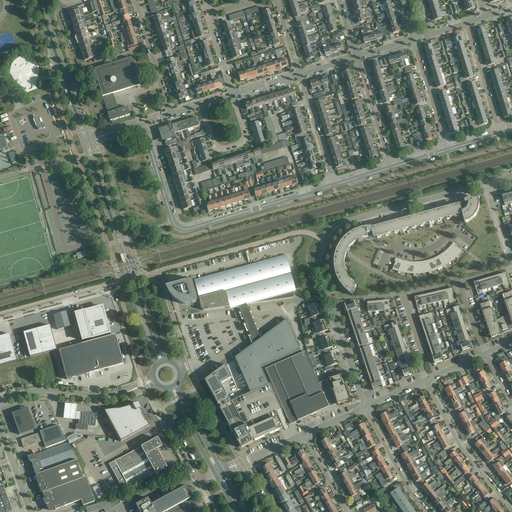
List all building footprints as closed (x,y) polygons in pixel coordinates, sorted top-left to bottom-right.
[(188,9),(195,7),(194,1),(183,5),(185,11),(188,9)] [(355,12),(361,10),(364,9),(363,6),(367,5),(366,2),(353,6),(355,12)] [(119,11),(126,9),(124,3),(115,6),(117,12),(119,11)] [(472,3),(465,5),(467,11),(474,9),(472,3)] [(297,5),(291,7),(293,12),(310,7),(310,4),(308,5),(308,6),(307,6),(307,5),(305,5),(301,6),(301,7),(298,8),(297,5)] [(310,7),(293,12),(295,18),(296,21),(307,18),(306,15),(301,17),(300,13),(306,11),(306,10),(309,9),(309,8),(310,9),(311,9),(310,7)] [(323,9),(324,12),(318,14),(319,17),(331,13),(330,11),(331,10),(332,10),(331,7),(330,7),(329,7),(323,9)] [(71,19),(80,17),(83,16),(81,8),(75,10),(76,11),(69,13),(71,19)] [(392,8),(385,10),(386,13),(383,14),(376,16),(377,19),(380,18),(380,19),(394,14),(392,8)] [(126,9),(119,11),(120,15),(112,17),(113,20),(118,18),(128,15),(126,9)] [(154,23),(172,18),(171,17),(170,17),(169,16),(164,17),(163,15),(164,15),(164,13),(163,11),(154,14),(155,17),(153,18),(154,23)] [(197,13),(190,15),(192,21),(199,19),(197,13)] [(440,13),(433,15),(434,21),(442,19),(440,13)] [(370,14),(357,18),(357,20),(356,20),(357,24),(359,24),(365,22),(364,19),(370,17),(370,14)] [(128,15),(118,18),(119,21),(112,24),(113,26),(123,23),(130,21),(128,15)] [(271,15),(263,18),(265,23),(273,21),(271,15)] [(73,25),(82,22),(80,17),(71,19),(73,25)] [(156,29),(163,27),(165,26),(164,24),(173,21),(172,18),(154,23),(156,29)] [(299,31),(316,26),(315,23),(312,24),(311,24),(307,25),(306,22),(308,22),(307,18),(296,21),(297,25),(299,31)] [(199,19),(192,21),(194,27),(201,24),(199,19)] [(334,19),(327,21),(328,24),(325,25),(322,26),(318,27),(319,30),(322,29),(335,25),(334,22),(335,22),(335,21),(334,19)] [(390,25),(387,26),(384,27),(381,28),(382,30),(397,26),(395,20),(389,22),(390,25)] [(125,29),(132,27),(130,21),(123,23),(125,29)] [(75,31),(84,29),(86,28),(84,22),(82,22),(73,25),(75,31)] [(229,22),(225,23),(225,22),(220,24),(221,29),(223,28),(224,30),(234,27),(234,24),(230,26),(229,22)] [(201,24),(194,27),(195,30),(191,31),(192,34),(203,30),(201,24)] [(300,37),(307,35),(306,32),(312,30),(317,28),(316,26),(299,31),(300,37)] [(397,26),(382,30),(384,36),(390,34),(390,36),(393,35),(393,33),(399,31),(400,31),(399,27),(398,28),(397,26)] [(132,27),(125,29),(123,30),(124,33),(120,34),(121,37),(124,36),(127,35),(133,33),(132,27)] [(225,36),(236,33),(234,27),(224,30),(225,36)] [(274,27),(267,29),(269,35),(276,33),(274,27)] [(77,37),(85,34),(84,29),(75,31),(77,37)] [(480,37),(486,35),(484,29),(478,31),(480,37)] [(203,30),(192,34),(193,39),(197,38),(204,36),(203,30)] [(361,31),(363,37),(365,44),(371,42),(369,35),(368,32),(365,33),(364,30),(361,31)] [(160,41),(167,38),(166,35),(169,35),(168,32),(158,35),(160,41)] [(133,33),(127,35),(124,36),(125,39),(123,40),(124,42),(126,42),(129,41),(135,39),(133,33)] [(227,42),(234,40),(238,38),(236,33),(225,36),(227,42)] [(271,41),(278,38),(276,33),(269,35),(271,41)] [(85,34),(77,37),(78,43),(87,40),(85,34)] [(307,35),(300,37),(302,42),(315,38),(315,39),(319,37),(318,34),(314,35),(310,36),(311,37),(308,38),(307,35)] [(333,39),(334,43),(335,46),(337,52),(343,50),(340,41),(337,42),(336,38),(339,37),(338,34),(332,35),(333,39)] [(456,44),(462,42),(460,36),(451,39),(452,41),(447,43),(446,40),(443,41),(445,47),(448,46),(456,44)] [(162,46),(172,43),(170,37),(167,38),(160,41),(162,46)] [(278,38),(271,41),(272,47),(280,44),(278,38)] [(304,48),(310,46),(309,43),(316,41),(315,39),(315,38),(302,42),(304,48)] [(135,39),(129,41),(126,42),(129,52),(138,49),(135,39)] [(80,49),(89,46),(92,45),(90,40),(87,40),(78,43),(80,49)] [(201,50),(208,48),(206,42),(199,44),(201,50)] [(441,48),(444,48),(442,42),(439,42),(440,45),(433,47),(432,48),(431,45),(425,47),(427,53),(433,51),(441,48)] [(172,43),(162,46),(163,52),(173,49),(171,46),(173,45),(172,43)] [(231,53),(238,51),(242,50),(240,44),(236,45),(229,48),(231,53)] [(329,55),(331,54),(329,48),(329,47),(328,44),(326,45),(327,48),(324,49),(322,44),(319,45),(320,47),(321,49),(321,51),(323,50),(325,56),(326,56),(326,57),(330,55),(329,55)] [(82,55),(91,52),(89,46),(80,49),(82,55)] [(278,61),(280,68),(285,67),(286,67),(284,59),(283,57),(281,57),(279,53),(282,52),(281,49),(275,51),(276,54),(277,58),(278,61)] [(319,58),(323,57),(321,51),(321,49),(318,50),(312,52),(306,54),(306,57),(305,57),(307,62),(311,61),(311,59),(314,58),(313,55),(316,54),(318,53),(319,58)] [(238,51),(231,53),(233,59),(240,57),(238,51)] [(91,52),(82,55),(84,61),(93,58),(91,52)] [(203,62),(204,61),(212,59),(210,53),(203,56),(201,56),(203,62)] [(400,55),(404,69),(406,73),(412,71),(410,65),(407,67),(405,60),(408,59),(406,53),(400,55)] [(394,56),(396,63),(399,62),(401,68),(402,68),(402,69),(404,69),(400,55),(394,56)] [(371,70),(373,69),(381,67),(380,61),(382,60),(381,57),(376,59),(377,62),(371,64),(372,67),(371,68),(371,70)] [(113,94),(139,86),(131,58),(93,69),(102,97),(103,97),(107,113),(110,121),(130,115),(127,107),(118,110),(113,94)] [(278,61),(277,58),(275,59),(276,62),(272,63),(275,72),(279,70),(278,69),(280,68),(278,61)] [(494,58),(487,60),(489,66),(495,64),(497,63),(496,60),(494,61),(494,58)] [(212,59),(204,61),(206,67),(213,65),(212,59)] [(169,69),(169,71),(179,68),(177,62),(166,66),(167,69),(169,69)] [(261,67),(263,75),(267,74),(267,73),(269,72),(267,65),(266,62),(263,63),(264,65),(261,67)] [(275,72),(272,63),(267,65),(269,72),(271,71),(271,73),(275,72)] [(249,70),(252,79),(256,78),(255,76),(257,76),(254,65),(252,66),(252,69),(249,70)] [(263,75),(261,67),(258,68),(257,65),(254,65),(257,76),(259,75),(260,76),(263,75)] [(381,73),(380,70),(386,68),(386,67),(389,66),(388,65),(385,66),(381,67),(373,69),(371,70),(372,72),(373,72),(374,75),(381,73)] [(170,77),(171,77),(178,75),(177,71),(179,70),(179,68),(169,71),(170,73),(169,74),(170,77)] [(252,79),(249,70),(246,71),(245,69),(243,70),(243,72),(246,79),(248,79),(248,80),(252,79)] [(493,79),(500,76),(498,70),(491,73),(493,79)] [(471,71),(465,73),(466,77),(459,79),(460,83),(468,81),(467,79),(473,77),(471,71)] [(246,79),(243,72),(238,74),(240,81),(241,81),(246,79)] [(215,81),(212,73),(210,74),(212,82),(214,89),(217,88),(217,90),(222,88),(221,83),(219,83),(218,80),(215,81)] [(406,84),(414,81),(412,75),(406,77),(407,80),(405,81),(406,84)] [(377,87),(378,87),(384,85),(384,82),(393,79),(393,76),(389,77),(386,78),(383,79),(376,81),(377,83),(376,84),(377,87)] [(173,89),(175,88),(182,86),(180,80),(173,83),(174,85),(172,85),(173,89)] [(442,80),(436,82),(438,88),(444,86),(442,80)] [(502,82),(494,84),(496,90),(503,88),(507,87),(511,84),(511,80),(510,81),(511,83),(503,85),(502,82)] [(209,91),(206,83),(205,81),(200,82),(201,85),(203,93),(209,91)] [(346,90),(355,87),(353,81),(347,83),(344,84),(346,90)] [(403,91),(416,87),(414,81),(406,84),(407,86),(406,86),(402,87),(403,91)] [(209,91),(209,92),(213,91),(212,90),(214,89),(212,82),(206,83),(209,91)] [(470,90),(477,88),(475,82),(468,84),(470,90)] [(23,88),(26,95),(34,92),(33,88),(36,87),(35,84),(23,88)] [(203,93),(201,85),(195,87),(197,94),(203,93)] [(348,95),(356,93),(355,87),(346,90),(348,95)] [(382,98),(391,95),(390,92),(395,91),(395,88),(380,92),(382,98)] [(286,91),(288,97),(291,96),(292,99),(293,103),(291,103),(292,107),(297,105),(295,98),(294,96),(296,95),(295,92),(293,92),(292,89),(286,91)] [(441,99),(448,97),(446,91),(439,93),(441,99)] [(184,92),(177,94),(178,100),(185,98),(184,92)] [(406,99),(407,102),(420,98),(419,96),(420,95),(419,92),(418,92),(412,94),(412,97),(406,99)] [(284,105),(282,99),(280,93),(274,95),(276,101),(280,100),(282,106),(283,110),(285,109),(284,105)] [(268,95),(268,96),(270,103),(274,102),(276,108),(278,107),(276,101),(274,95),(272,95),(272,94),(268,95)] [(391,95),(382,98),(384,104),(390,102),(389,99),(392,98),(391,95)] [(270,103),(268,96),(262,98),(264,105),(268,104),(270,109),(269,110),(271,116),(274,115),(272,109),(270,103)] [(264,105),(262,98),(256,100),(258,107),(261,106),(264,113),(266,112),(264,105)] [(250,102),(252,109),(256,107),(258,113),(260,112),(258,107),(256,100),(250,102)] [(252,109),(250,102),(244,104),(243,105),(244,108),(245,107),(246,110),(250,109),(251,115),(252,115),(252,118),(255,117),(254,114),(252,109)] [(320,114),(326,112),(329,111),(327,106),(324,106),(318,108),(320,114)] [(387,114),(398,111),(396,111),(396,109),(394,109),(393,106),(391,107),(385,109),(387,114)] [(282,120),(288,119),(291,118),(300,115),(299,109),(292,111),(289,111),(290,115),(287,116),(287,115),(281,117),(281,118),(282,120)] [(416,118),(419,117),(425,115),(423,109),(417,111),(418,114),(415,115),(416,118)] [(389,120),(395,118),(394,115),(400,113),(400,110),(398,111),(387,114),(389,120)] [(510,110),(503,113),(505,118),(511,116),(511,113),(510,110)] [(296,123),(302,121),(300,115),(291,118),(292,121),(283,124),(284,126),(296,123)] [(413,122),(414,125),(427,121),(425,115),(419,117),(419,120),(413,122)] [(190,120),(192,128),(199,126),(196,118),(190,120)] [(486,118),(479,120),(481,126),(488,124),(486,118)] [(364,119),(357,121),(354,122),(356,127),(359,126),(359,127),(365,125),(364,119)] [(192,128),(190,120),(184,122),(186,130),(185,131),(186,135),(189,134),(187,130),(192,128)] [(407,121),(390,126),(392,132),(399,130),(398,126),(401,125),(401,126),(408,123),(407,121)] [(471,122),(468,123),(469,125),(470,129),(473,128),(472,125),(477,124),(476,121),(471,122)] [(177,124),(180,132),(185,131),(186,130),(184,122),(177,124)] [(251,131),(253,131),(260,129),(258,122),(250,124),(251,127),(250,128),(251,131)] [(171,125),(174,134),(178,133),(178,135),(181,134),(180,132),(177,124),(171,125)] [(169,142),(176,140),(174,134),(171,125),(168,125),(169,126),(158,130),(161,141),(168,139),(169,142)] [(457,126),(450,128),(452,134),(458,132),(457,126)] [(304,127),(298,129),(299,135),(306,133),(304,127)] [(327,136),(328,137),(333,136),(332,132),(337,131),(336,127),(331,129),(325,131),(327,136)] [(429,127),(422,129),(423,132),(420,133),(420,132),(415,134),(416,137),(421,135),(424,134),(430,132),(429,127)] [(360,136),(363,135),(369,133),(370,133),(370,132),(370,131),(369,130),(368,130),(367,128),(358,131),(360,136)] [(253,138),(255,138),(262,136),(260,129),(253,131),(254,134),(252,134),(253,138)] [(401,129),(399,130),(392,132),(394,137),(400,135),(400,133),(402,133),(401,129)] [(272,144),(281,141),(279,135),(276,136),(272,144)] [(396,143),(402,141),(401,138),(404,137),(403,135),(400,135),(394,137),(396,143)] [(262,136),(255,138),(256,141),(254,142),(256,145),(261,144),(262,147),(265,146),(264,143),(262,136)] [(303,147),(310,145),(308,139),(307,136),(298,138),(299,145),(292,147),(292,150),(300,148),(300,147),(303,147)] [(328,140),(329,146),(336,144),(334,138),(334,136),(327,138),(328,140)] [(198,148),(205,146),(203,139),(194,141),(196,145),(197,145),(198,148)] [(310,145),(303,147),(304,150),(293,153),(294,156),(305,153),(312,151),(310,145)] [(200,155),(207,153),(205,146),(198,148),(200,155)] [(166,157),(175,154),(173,148),(164,151),(166,157)] [(263,162),(260,155),(258,149),(252,151),(254,158),(258,157),(259,159),(260,163),(263,162)] [(252,151),(246,153),(248,160),(254,158),(252,151)] [(175,154),(166,157),(168,163),(177,160),(180,159),(179,153),(175,154)] [(207,153),(200,155),(202,162),(209,160),(207,153)] [(246,153),(240,155),(242,161),(246,160),(248,166),(250,165),(248,160),(246,153)] [(240,155),(234,157),(237,163),(242,161),(240,155)] [(313,156),(307,159),(308,162),(296,165),(297,168),(300,167),(302,166),(309,164),(315,162),(313,156)] [(234,157),(229,158),(231,165),(234,164),(237,172),(239,172),(237,163),(234,157)] [(229,158),(223,160),(225,169),(229,168),(230,171),(231,171),(232,175),(234,174),(231,165),(229,158)] [(170,168),(179,166),(177,160),(168,163),(170,168)] [(223,160),(217,162),(220,172),(223,170),(224,173),(227,173),(225,169),(223,160)] [(341,161),(335,163),(336,168),(337,170),(347,167),(345,162),(342,163),(341,161)] [(220,172),(217,162),(211,164),(213,170),(213,171),(216,170),(218,175),(221,175),(220,172)] [(315,162),(309,164),(310,167),(304,169),(305,172),(317,169),(315,162)] [(182,165),(179,166),(170,168),(172,174),(181,172),(183,171),(182,165)] [(289,179),(291,186),(297,184),(295,177),(294,174),(295,173),(294,170),(293,166),(290,167),(291,171),(290,171),(292,178),(289,179)] [(174,180),(182,178),(185,177),(184,174),(181,175),(181,172),(172,174),(174,180)] [(283,180),(285,188),(291,186),(289,179),(287,172),(284,173),(286,179),(283,180)] [(279,190),(277,182),(275,176),(272,177),(274,183),(271,184),(273,192),(279,190)] [(241,193),(243,201),(249,199),(246,189),(249,188),(247,182),(246,177),(245,177),(246,182),(244,183),(245,186),(242,186),(244,192),(241,193)] [(176,186),(184,184),(187,183),(186,180),(183,181),(182,178),(174,180),(176,186)] [(259,188),(261,195),(267,193),(265,186),(262,178),(260,178),(263,187),(259,188)] [(265,186),(267,193),(273,192),(271,184),(269,178),(267,178),(268,185),(265,186)] [(285,188),(283,180),(277,182),(279,190),(285,188)] [(261,195),(259,188),(258,185),(256,186),(256,187),(253,188),(253,186),(252,184),(251,184),(250,181),(247,182),(249,188),(251,194),(254,193),(255,197),(261,195)] [(177,192),(186,189),(189,189),(188,186),(185,187),(184,184),(176,186),(177,192)] [(243,201),(241,193),(239,187),(237,188),(238,191),(237,191),(238,194),(235,195),(237,203),(243,201)] [(179,198),(188,195),(190,195),(190,192),(187,192),(186,189),(177,192),(179,198)] [(229,197),(231,204),(237,203),(235,195),(233,189),(230,189),(232,196),(229,197)] [(0,206),(9,205),(11,204),(14,203),(13,201),(16,199),(18,199),(21,197),(19,195),(14,198),(19,197),(15,200),(13,197),(13,198),(10,199),(9,197),(5,199),(6,202),(2,204),(0,201),(0,200),(0,206)] [(181,204),(190,201),(188,195),(179,198),(181,204)] [(214,210),(211,203),(209,196),(207,197),(209,203),(205,204),(208,212),(214,210)] [(223,199),(226,206),(231,204),(229,197),(223,199)] [(466,223),(467,222),(469,221),(470,221),(472,220),(473,219),(474,218),(475,216),(476,215),(477,214),(478,212),(478,211),(479,209),(479,207),(479,206),(479,204),(479,202),(479,201),(478,199),(473,201),(473,198),(466,200),(467,200),(466,201),(464,201),(465,203),(470,202),(470,207),(467,211),(463,214),(462,214),(465,223),(466,223)] [(217,201),(220,208),(226,206),(223,199),(217,201)] [(190,201),(181,204),(183,210),(192,207),(190,201)] [(220,208),(217,201),(211,203),(214,210),(220,208)] [(452,217),(461,214),(458,205),(394,222),(372,228),(371,227),(366,227),(367,228),(362,229),(361,229),(358,230),(357,230),(356,231),(353,232),(352,233),(350,234),(348,235),(347,237),(346,238),(345,239),(344,240),(343,241),(342,242),(341,243),(340,244),(339,246),(339,247),(338,247),(338,248),(338,249),(337,251),(337,252),(336,253),(336,255),(335,256),(335,258),(335,259),(334,265),(334,266),(335,267),(335,269),(335,270),(335,271),(335,272),(335,273),(336,274),(336,275),(337,276),(337,278),(338,280),(339,281),(340,283),(340,284),(341,285),(342,286),(343,288),(345,289),(345,290),(347,291),(347,292),(349,293),(351,294),(352,295),(354,296),(356,286),(353,284),(349,280),(345,270),(344,264),(345,259),(347,259),(348,257),(345,255),(347,252),(349,248),(357,241),(359,240),(360,241),(363,240),(372,239),(374,238),(383,236),(391,233),(397,232),(400,232),(409,228),(418,227),(426,223),(435,222),(443,219),(452,217)] [(449,248),(459,258),(460,257),(457,255),(461,251),(463,251),(456,246),(456,245),(453,243),(449,248)] [(459,258),(449,248),(444,253),(451,262),(451,261),(456,258),(457,260),(459,258)] [(451,262),(444,253),(439,256),(446,268),(447,267),(446,265),(451,261),(451,262)] [(195,280),(202,308),(203,311),(231,309),(239,307),(247,305),(258,302),(294,293),(294,292),(296,291),(286,256),(195,280)] [(446,268),(439,256),(433,259),(438,269),(443,266),(444,269),(446,268)] [(399,274),(403,261),(396,258),(394,262),(395,262),(392,270),(393,269),(398,271),(398,274),(399,274)] [(438,269),(433,259),(427,261),(431,274),(433,274),(432,271),(437,269),(438,269)] [(407,274),(409,262),(403,261),(399,274),(401,275),(402,272),(407,273),(407,274)] [(431,274),(427,261),(421,262),(423,273),(429,272),(429,275),(431,274)] [(500,275),(503,287),(509,286),(505,274),(506,273),(500,275)] [(503,287),(500,275),(495,276),(497,286),(502,284),(503,287)] [(497,286),(495,276),(489,278),(492,288),(497,286)] [(492,288),(489,278),(484,280),(487,289),(492,288)] [(479,281),(483,294),(482,291),(487,289),(484,280),(479,281)] [(181,303),(182,304),(184,304),(186,305),(188,305),(190,305),(192,305),(193,305),(192,302),(198,300),(193,281),(187,283),(187,282),(183,283),(176,285),(167,287),(168,288),(168,289),(168,290),(169,291),(169,292),(170,294),(171,295),(172,296),(173,297),(174,298),(175,300),(177,301),(178,301),(179,302),(181,303)] [(483,294),(479,281),(473,283),(474,283),(477,295),(483,294)] [(446,290),(448,300),(449,303),(455,302),(452,289),(446,290)] [(511,291),(502,295),(509,314),(497,321),(490,302),(481,305),(480,304),(480,305),(491,338),(502,335),(501,332),(511,328),(511,291)] [(423,309),(422,306),(420,296),(414,297),(414,298),(415,298),(417,310),(423,309)] [(310,312),(320,309),(318,304),(314,305),(313,303),(310,305),(311,306),(307,307),(308,310),(309,309),(310,312)] [(347,312),(357,308),(355,303),(345,306),(347,312)] [(255,343),(261,339),(247,305),(239,307),(255,343)] [(448,316),(451,315),(460,312),(458,306),(458,307),(446,311),(448,316)] [(75,315),(82,342),(110,335),(102,308),(75,315)] [(349,317),(358,314),(357,308),(347,312),(349,317)] [(322,314),(320,309),(310,312),(311,315),(310,316),(310,318),(309,319),(310,322),(316,320),(315,317),(322,314)] [(54,321),(57,330),(72,326),(68,311),(58,314),(53,315),(54,321)] [(460,312),(451,315),(452,320),(462,317),(460,312)] [(421,322),(430,319),(433,318),(431,313),(419,317),(419,316),(419,317),(421,322)] [(351,322),(360,319),(358,314),(349,317),(351,322)] [(454,325),(463,322),(462,317),(452,320),(454,325)] [(352,327),(362,324),(360,319),(351,322),(352,327)] [(423,328),(432,324),(430,319),(421,322),(423,328)] [(231,401),(220,406),(221,408),(220,409),(233,433),(235,432),(237,435),(235,436),(241,447),(253,441),(252,440),(254,439),(254,440),(279,429),(279,428),(288,424),(281,409),(282,408),(271,383),(269,384),(261,367),(300,350),(287,320),(261,339),(255,343),(235,358),(250,392),(231,401)] [(316,329),(325,325),(324,320),(316,322),(316,320),(310,322),(311,324),(312,324),(313,326),(315,326),(316,329)] [(386,332),(389,331),(398,328),(396,322),(384,326),(386,332)] [(456,330),(465,327),(463,322),(454,325),(456,330)] [(362,324),(352,327),(354,332),(363,329),(362,324)] [(432,324),(423,328),(424,333),(434,330),(432,324)] [(50,325),(23,333),(25,339),(30,357),(57,350),(50,325)] [(325,325),(316,329),(317,331),(315,332),(316,334),(314,335),(315,338),(321,336),(320,333),(327,331),(325,325)] [(356,337),(365,334),(364,331),(367,330),(370,329),(369,327),(363,329),(354,332),(356,337)] [(457,335),(467,332),(465,327),(456,330),(457,335)] [(391,336),(400,333),(398,328),(389,331),(391,336)] [(434,330),(424,333),(426,338),(435,335),(434,330)] [(459,341),(469,337),(467,332),(457,335),(459,341)] [(400,333),(391,336),(392,341),(402,338),(400,333)] [(0,365),(17,361),(9,334),(0,336),(0,365)] [(357,342),(367,339),(365,334),(356,337),(357,342)] [(58,350),(66,380),(123,364),(115,335),(58,350)] [(435,335),(426,338),(428,343),(437,340),(435,335)] [(321,345),(331,342),(329,337),(322,339),(321,336),(315,338),(316,341),(318,340),(319,343),(320,342),(321,345)] [(469,337),(459,341),(461,346),(470,343),(469,337)] [(370,338),(367,339),(357,342),(359,348),(372,343),(370,338)] [(402,338),(392,341),(394,346),(403,343),(402,338)] [(437,340),(428,343),(429,348),(439,345),(437,340)] [(331,342),(321,345),(322,348),(321,349),(321,351),(320,352),(321,354),(327,353),(326,350),(333,347),(331,342)] [(403,343),(394,346),(396,351),(405,348),(403,343)] [(470,343),(461,346),(463,351),(472,348),(470,343)] [(439,345),(429,348),(431,353),(441,350),(439,345)] [(361,354),(371,351),(369,346),(360,349),(361,354)] [(405,348),(396,351),(397,356),(407,353),(405,348)] [(363,360),(373,356),(375,355),(374,350),(371,351),(361,354),(363,360)] [(441,350),(431,353),(433,358),(442,355),(441,350)] [(290,424),(337,403),(327,380),(319,384),(305,352),(266,369),(290,424)] [(327,355),(327,353),(321,354),(322,358),(323,357),(324,359),(326,359),(327,362),(336,358),(335,353),(327,355)] [(407,353),(397,356),(399,361),(409,358),(407,353)] [(442,355),(433,358),(435,364),(435,363),(444,360),(444,361),(442,355)] [(365,365),(378,360),(377,358),(374,359),(373,356),(363,360),(365,365)] [(336,358),(327,362),(328,365),(326,365),(327,368),(325,368),(326,371),(332,369),(331,366),(338,364),(336,358)] [(409,358),(399,361),(401,366),(410,363),(409,358)] [(502,370),(511,366),(507,358),(504,360),(505,362),(499,365),(502,370)] [(366,370),(376,367),(375,364),(379,363),(378,360),(365,365),(366,370)] [(410,363),(401,366),(402,372),(412,368),(410,363)] [(219,406),(220,406),(231,401),(221,384),(232,378),(226,365),(214,374),(213,373),(208,380),(205,381),(219,406)] [(505,375),(511,371),(511,367),(511,366),(502,370),(505,375)] [(368,375),(378,372),(376,367),(366,370),(368,375)] [(412,368),(402,372),(404,377),(405,377),(404,377),(413,374),(414,374),(412,368)] [(477,375),(480,380),(486,377),(484,372),(482,373),(480,369),(474,372),(476,375),(477,375)] [(370,380),(379,377),(378,372),(368,375),(370,380)] [(329,379),(337,403),(337,404),(338,405),(350,400),(342,375),(329,379)] [(372,385),(381,382),(379,377),(370,380),(372,385)] [(483,385),(489,382),(486,377),(480,380),(478,381),(480,386),(483,385)] [(492,387),(491,385),(492,384),(490,381),(489,382),(483,385),(484,388),(483,389),(482,390),(483,392),(492,387)] [(381,382),(372,385),(373,390),(383,387),(381,382)] [(447,395),(453,392),(451,386),(449,382),(444,384),(446,389),(444,390),(447,395)] [(450,400),(459,395),(458,393),(463,390),(461,387),(459,388),(453,392),(447,395),(450,400)] [(491,401),(497,398),(495,392),(488,396),(491,401)] [(459,395),(450,400),(453,405),(461,400),(459,395)] [(413,409),(426,402),(423,397),(418,400),(415,401),(417,404),(408,409),(404,401),(401,403),(402,405),(403,407),(406,413),(409,412),(408,411),(409,411),(413,409)] [(500,403),(499,401),(500,400),(499,397),(497,398),(491,401),(492,403),(488,405),(490,408),(491,407),(500,403)] [(461,400),(453,405),(455,410),(457,409),(459,411),(465,408),(461,400)] [(423,411),(429,408),(426,402),(413,409),(414,412),(422,408),(423,411)] [(141,409),(138,403),(132,405),(132,406),(118,409),(107,411),(104,411),(106,414),(120,442),(149,426),(145,419),(144,420),(142,417),(144,416),(140,409),(141,409)] [(494,412),(503,408),(500,403),(491,407),(494,412)] [(475,408),(477,412),(479,411),(475,404),(470,407),(471,409),(475,408)] [(76,406),(63,405),(62,419),(75,420),(76,406)] [(28,408),(11,413),(19,435),(35,429),(28,408)] [(419,420),(426,416),(432,413),(429,408),(423,411),(425,414),(417,418),(419,420)] [(503,408),(494,412),(495,415),(494,416),(496,419),(499,416),(505,413),(503,408)] [(383,421),(396,414),(398,413),(397,411),(390,414),(388,411),(386,413),(380,416),(383,421)] [(461,421),(469,416),(470,416),(467,411),(458,415),(461,421)] [(95,427),(96,414),(79,412),(78,425),(76,424),(75,430),(87,431),(88,426),(95,427)] [(426,416),(419,420),(420,423),(428,419),(429,422),(436,418),(435,415),(433,416),(432,413),(426,416)] [(386,427),(391,424),(390,420),(394,418),(394,419),(397,417),(396,414),(383,421),(386,427)] [(509,424),(511,421),(511,414),(505,420),(507,421),(503,424),(506,427),(509,424)] [(470,422),(468,419),(470,418),(469,416),(461,421),(463,426),(470,422)] [(466,431),(474,426),(472,421),(470,422),(463,426),(466,431)] [(485,421),(483,422),(480,424),(481,426),(484,425),(486,428),(484,430),(486,432),(491,429),(489,426),(486,424),(485,421)] [(391,424),(386,427),(389,432),(403,425),(401,422),(393,426),(391,424)] [(351,437),(367,429),(364,423),(358,427),(359,429),(350,434),(348,431),(343,433),(347,440),(348,439),(351,437)] [(392,438),(397,434),(396,432),(401,429),(401,428),(404,426),(403,424),(403,425),(389,432),(392,438)] [(433,424),(431,425),(428,426),(430,429),(429,429),(431,429),(433,428),(434,431),(428,433),(430,436),(435,433),(441,430),(440,428),(441,427),(440,424),(438,425),(436,426),(434,427),(433,424)] [(40,442),(43,441),(45,448),(66,441),(58,425),(39,432),(40,433),(21,440),(24,448),(40,442)] [(474,426),(466,431),(469,436),(473,434),(474,436),(479,434),(475,426),(474,426)] [(364,437),(370,434),(367,429),(351,437),(352,440),(356,438),(362,435),(364,437)] [(438,439),(444,435),(441,430),(435,433),(430,436),(431,439),(432,439),(437,436),(438,439)] [(339,435),(335,437),(335,438),(334,439),(334,438),(331,440),(329,437),(327,439),(321,442),(324,447),(335,441),(341,438),(344,437),(343,436),(343,437),(340,431),(337,433),(339,435)] [(370,434),(364,437),(365,440),(358,444),(360,447),(361,446),(373,440),(370,434)] [(397,434),(392,438),(395,443),(406,437),(404,434),(398,437),(397,434)] [(438,439),(440,442),(433,446),(434,448),(447,441),(444,435),(438,439)] [(406,437),(395,443),(397,448),(403,445),(402,443),(407,440),(406,437)] [(68,443),(70,448),(79,443),(77,438),(68,443)] [(156,449),(161,446),(157,438),(109,464),(124,491),(166,468),(156,449)] [(478,449),(480,448),(486,443),(484,441),(482,438),(475,445),(478,449)] [(373,440),(361,446),(362,448),(365,447),(367,450),(375,445),(373,440)] [(327,453),(333,449),(336,448),(334,444),(336,443),(335,441),(324,447),(327,453)] [(450,447),(447,441),(434,448),(430,450),(427,452),(432,461),(434,460),(431,455),(431,452),(432,452),(435,450),(442,447),(444,450),(450,447)] [(486,443),(480,448),(478,449),(482,454),(490,447),(486,443)] [(43,472),(43,470),(75,458),(68,444),(29,457),(35,475),(36,475),(43,472)] [(491,446),(490,447),(482,454),(485,458),(491,454),(489,451),(493,448),(491,446)] [(333,449),(327,453),(330,458),(342,451),(341,449),(334,452),(333,449)] [(404,461),(418,453),(420,452),(418,449),(408,455),(407,452),(401,455),(404,461)] [(292,463),(306,456),(303,450),(297,453),(294,455),(295,457),(290,460),(292,463)] [(333,463),(341,459),(339,455),(345,452),(344,450),(342,451),(330,458),(333,463)] [(375,459),(381,455),(378,450),(372,453),(374,456),(359,464),(361,466),(375,459)] [(491,454),(485,458),(487,460),(486,461),(488,464),(495,458),(493,456),(498,452),(496,450),(491,454)] [(448,464),(459,456),(455,451),(449,456),(451,458),(444,464),(446,466),(448,464)] [(341,459),(333,463),(336,469),(338,467),(340,470),(346,467),(344,464),(341,466),(340,462),(351,456),(353,459),(355,458),(353,453),(341,459)] [(407,466),(415,462),(414,459),(419,456),(418,453),(404,461),(407,466)] [(371,468),(384,461),(381,455),(375,459),(377,462),(374,463),(370,465),(371,468)] [(303,464),(309,461),(306,456),(292,463),(293,465),(295,464),(296,464),(301,461),(303,464)] [(457,465),(462,461),(459,456),(448,464),(450,467),(455,462),(457,465)] [(42,493),(83,478),(76,460),(43,472),(36,475),(42,493)] [(309,461),(303,464),(305,467),(295,472),(296,474),(300,472),(303,471),(306,469),(312,466),(309,461)] [(381,469),(387,466),(384,461),(371,468),(373,471),(377,468),(379,466),(381,469)] [(462,461),(457,465),(459,467),(456,469),(457,470),(453,474),(454,476),(456,474),(466,466),(462,461)] [(497,472),(502,468),(505,466),(501,461),(493,467),(497,472)] [(359,466),(359,465),(357,462),(347,468),(349,471),(356,468),(355,468),(359,466)] [(410,472),(424,464),(423,462),(417,465),(415,462),(407,466),(410,472)] [(266,476),(274,471),(270,464),(262,468),(266,476)] [(413,477),(419,474),(417,472),(420,470),(419,469),(425,466),(424,464),(410,472),(413,477)] [(315,471),(312,466),(306,469),(309,475),(315,471)] [(387,466),(381,469),(382,472),(375,476),(377,479),(378,478),(390,471),(387,466)] [(466,466),(456,474),(458,476),(460,474),(461,475),(463,473),(465,475),(470,471),(466,466)] [(500,476),(506,472),(502,468),(497,472),(500,476)] [(425,470),(419,474),(413,477),(416,482),(418,481),(419,484),(425,480),(424,478),(423,474),(426,472),(425,470)] [(506,472),(500,476),(504,481),(511,475),(508,470),(506,472)] [(270,483),(278,479),(274,471),(266,476),(270,483)] [(315,471),(309,475),(311,478),(305,481),(306,483),(318,477),(315,471)] [(342,481),(348,478),(354,475),(353,472),(349,474),(348,471),(340,476),(342,481)] [(382,487),(392,482),(390,479),(393,477),(390,471),(378,478),(382,487)] [(345,487),(351,483),(354,482),(352,479),(355,478),(354,475),(348,478),(342,481),(345,487)] [(465,490),(477,480),(474,475),(469,479),(471,482),(464,488),(465,490)] [(448,480),(451,485),(453,488),(464,479),(462,476),(454,484),(450,479),(448,480)] [(318,477),(306,483),(304,485),(306,487),(307,487),(313,483),(315,486),(321,482),(318,477)] [(52,510),(55,509),(55,511),(55,510),(58,509),(81,500),(83,506),(94,502),(85,478),(83,478),(42,493),(44,500),(45,500),(47,504),(45,505),(46,505),(47,505),(48,509),(49,509),(49,510),(50,510),(50,511),(51,511),(52,510)] [(274,491),(282,486),(278,479),(270,483),(274,491)] [(476,489),(481,485),(482,484),(479,479),(478,480),(477,480),(465,490),(466,490),(464,491),(465,493),(466,492),(474,487),(474,488),(475,487),(476,489)] [(425,492),(437,483),(435,481),(429,486),(427,483),(422,488),(425,492)] [(348,492),(363,484),(361,482),(353,487),(351,483),(345,487),(348,492)] [(358,496),(361,494),(359,490),(361,489),(361,488),(369,484),(369,483),(368,482),(363,484),(348,492),(351,498),(357,495),(358,496)] [(429,497),(435,493),(433,491),(440,485),(438,482),(437,483),(425,492),(429,497)] [(482,484),(481,485),(476,489),(478,491),(475,493),(476,494),(471,498),(473,500),(475,497),(478,495),(480,493),(486,488),(482,484)] [(278,498),(286,494),(282,486),(274,491),(278,498)] [(166,511),(190,498),(184,487),(154,503),(151,505),(147,498),(136,505),(139,511),(166,511)] [(393,502),(403,495),(399,488),(391,494),(394,499),(392,500),(393,502)] [(486,488),(480,493),(484,499),(489,494),(485,490),(487,489),(486,488)] [(8,511),(12,511),(3,489),(0,489),(0,511),(8,511)] [(322,498),(327,495),(327,494),(328,494),(325,489),(324,489),(319,493),(320,495),(315,498),(316,501),(322,498)] [(435,493),(429,497),(433,502),(444,493),(445,492),(444,490),(437,496),(435,493)] [(437,507),(442,503),(445,501),(442,498),(445,496),(444,495),(445,495),(444,493),(433,502),(437,507)] [(282,505),(290,501),(286,494),(278,498),(282,505)] [(319,506),(330,500),(331,500),(329,494),(327,495),(322,498),(323,501),(320,502),(320,503),(316,505),(317,507),(319,506)] [(99,504),(102,510),(103,509),(104,511),(105,511),(132,498),(130,495),(114,500),(99,504)] [(396,502),(400,507),(408,501),(403,495),(393,502),(394,502),(392,503),(393,505),(396,502)] [(487,511),(492,508),(498,503),(494,498),(491,501),(489,498),(479,507),(481,509),(483,511),(487,511)] [(442,503),(437,507),(441,511),(448,506),(448,505),(453,501),(451,499),(446,503),(445,501),(442,503)] [(334,505),(335,505),(333,502),(332,503),(330,500),(319,506),(321,509),(323,508),(324,510),(327,509),(334,505)] [(285,511),(287,511),(294,508),(290,501),(282,505),(285,511)] [(402,511),(405,511),(412,508),(408,501),(400,507),(402,511)] [(502,508),(498,503),(492,508),(494,511),(495,511),(496,511),(501,509),(502,508)]
